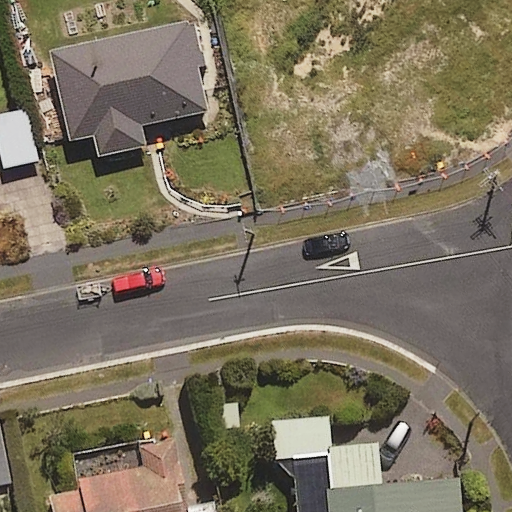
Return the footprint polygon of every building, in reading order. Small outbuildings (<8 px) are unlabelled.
[(410,0),(312,0),(263,70),(330,116),(410,0)] [(210,115),(194,30),(57,56),(73,142),(97,137),(101,159),(147,151),(143,128),(210,115)] [(40,162),(27,112),(0,118),(0,158),(3,171),(40,162)] [(324,424),(270,429),(273,467),(292,465),(296,511),(458,511),(456,487),(378,494),(374,454),(327,458),(324,424)] [(0,487),(8,485),(0,450),(0,487)] [(177,511),(166,450),(71,468),(77,502),(44,508),(45,511),(177,511)]
